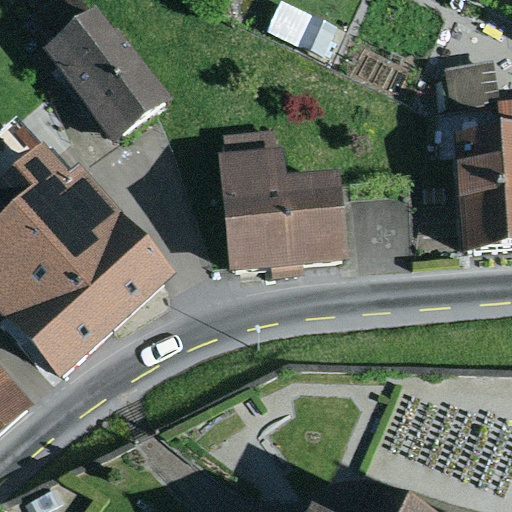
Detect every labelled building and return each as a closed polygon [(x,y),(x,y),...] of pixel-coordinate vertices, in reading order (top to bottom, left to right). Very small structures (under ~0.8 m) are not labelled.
[(66,0),(31,25),(54,59),(97,26),(76,0),(66,0)] [(54,59),(44,67),(115,157),(171,114),(120,47),(116,50),(97,26),(54,59)] [(494,70),(444,78),(450,117),(500,108),(494,70)] [(499,148),(454,152),(463,270),(511,266),(511,109),(496,111),(499,148)] [(0,209),(0,234),(8,243),(15,237),(118,348),(175,296),(81,189),(76,192),(17,130),(0,145),(0,206),(2,208),(0,209)] [(226,168),(218,169),(229,289),(348,278),(340,192),(287,197),(284,163),(278,164),(276,139),(224,144),(226,168)] [(8,243),(0,249),(0,337),(59,402),(118,348),(15,237),(8,243)] [(0,451),(35,421),(0,381),(0,451)]
